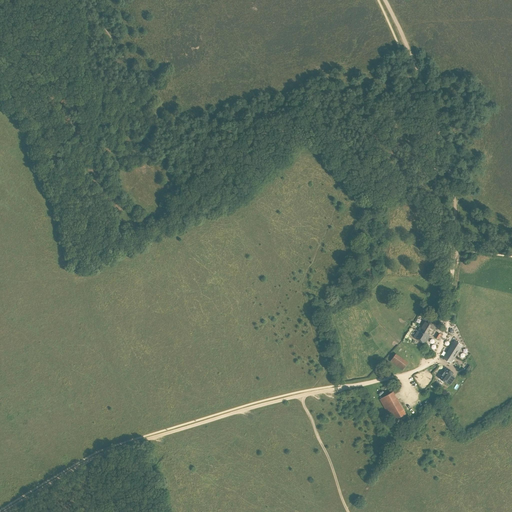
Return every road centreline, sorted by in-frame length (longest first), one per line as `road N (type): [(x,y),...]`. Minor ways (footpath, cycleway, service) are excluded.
road 1 (track): [(299,396),(98,455),(2,511)]
road 2 (track): [(434,120),(453,185),(453,261)]
road 3 (track): [(299,396),(348,511)]
road 4 (track): [(453,261),(436,356),(416,370)]
